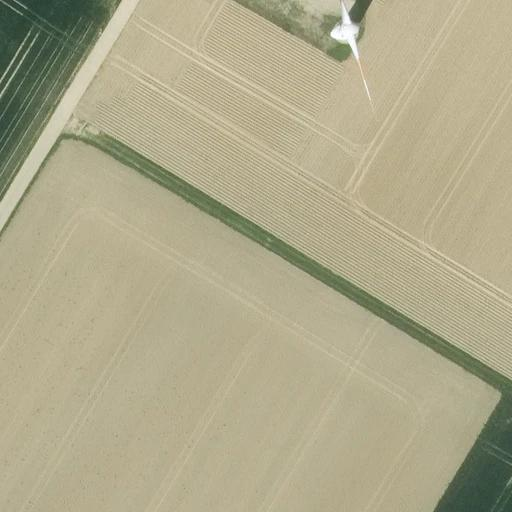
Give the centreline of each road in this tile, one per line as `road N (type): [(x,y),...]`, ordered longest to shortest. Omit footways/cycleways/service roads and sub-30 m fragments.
road 1 (track): [(66,108),(511,381)]
road 2 (track): [(0,218),(132,0)]
